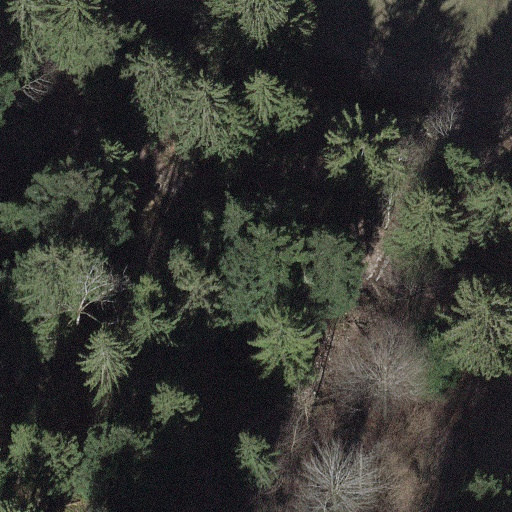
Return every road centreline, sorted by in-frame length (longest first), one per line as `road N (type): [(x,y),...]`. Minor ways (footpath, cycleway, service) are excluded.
road 1 (track): [(511,330),(0,135)]
road 2 (track): [(511,109),(178,0)]
